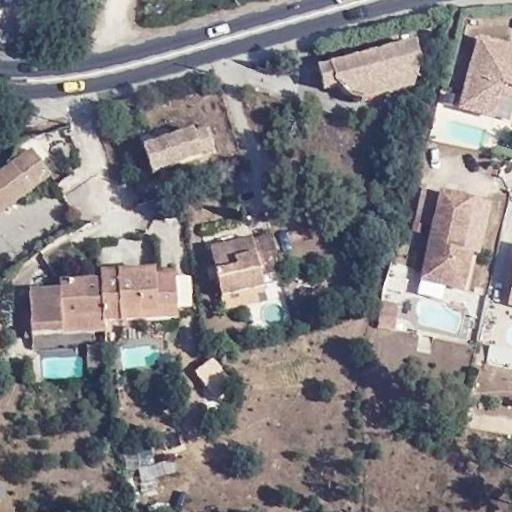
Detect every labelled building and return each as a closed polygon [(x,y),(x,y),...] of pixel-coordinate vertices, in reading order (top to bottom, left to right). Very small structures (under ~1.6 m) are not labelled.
[(501,83),(511,86),(511,47),(476,38),(459,106),(492,115),(499,92),(501,83)] [(383,82),(386,93),(410,88),(418,63),(414,44),(375,54),(383,82)] [(383,82),(375,54),(363,58),(372,86),(383,82)] [(359,101),(375,97),(372,86),(363,58),(315,70),(320,90),(334,86),(345,97),(357,95),(359,101)] [(375,97),(386,93),(383,82),(372,86),(375,97)] [(511,94),(511,86),(501,83),(499,92),(511,94)] [(144,150),(153,174),(214,152),(205,128),(144,150)] [(29,158),(6,175),(24,198),(47,181),(29,158)] [(0,214),(24,198),(6,175),(0,179),(0,214)] [(471,202),(440,196),(422,284),(461,293),(471,256),(461,253),(471,202)] [(278,270),(270,238),(249,242),(249,239),(228,244),(230,253),(208,258),(217,299),(261,290),(259,274),(278,270)] [(230,253),(228,244),(206,249),(208,258),(230,253)] [(104,317),(104,322),(155,318),(154,312),(175,311),(172,276),(153,276),(152,270),(113,272),(114,281),(101,282),(103,316),(104,317)] [(113,272),(100,273),(101,282),(114,281),(113,272)] [(101,282),(97,282),(58,284),(59,289),(27,291),(30,335),(60,333),(59,319),(104,317),(103,316),(101,282)] [(59,319),(60,333),(105,331),(104,322),(104,317),(59,319)] [(84,345),(86,367),(104,366),(103,344),(84,345)] [(140,482),(157,478),(152,456),(135,460),(140,482)]
